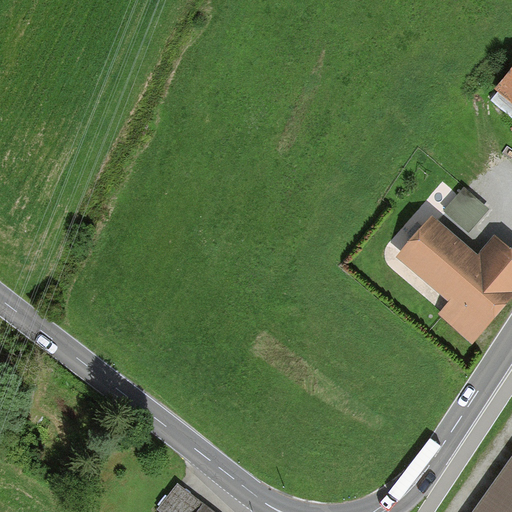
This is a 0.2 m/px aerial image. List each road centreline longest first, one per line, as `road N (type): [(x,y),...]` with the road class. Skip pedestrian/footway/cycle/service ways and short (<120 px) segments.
road 1 (tertiary): [(281,511),(0,298)]
road 2 (unclassified): [(377,511),(430,464),(511,339)]
